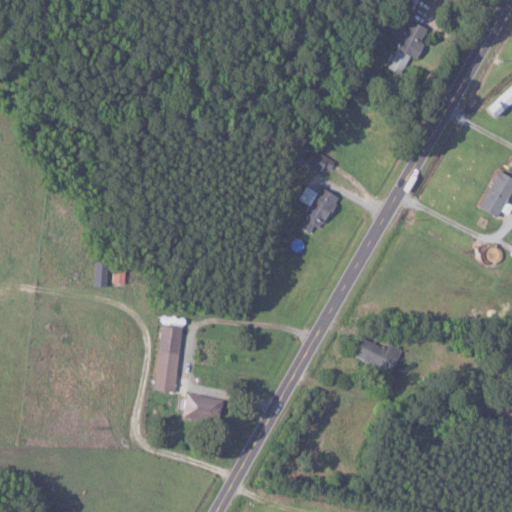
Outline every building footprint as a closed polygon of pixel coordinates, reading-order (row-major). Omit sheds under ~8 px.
[(425,28),(408,20),(385,68),(399,74),(408,56),(414,59),(421,44),(418,42),(425,28)] [(511,80),(481,109),(489,118),(511,97),(511,80)] [(303,160),(324,173),(331,160),(309,148),(303,160)] [(474,208),(493,218),(511,181),(511,179),(493,170),(474,208)] [(296,200),(306,205),(300,216),(319,226),(334,196),(316,187),(314,192),(303,186),(296,200)] [(88,286),(103,287),(104,264),(89,264),(88,286)] [(171,392),(178,328),(157,325),(149,389),(171,392)] [(399,350),(385,342),(382,349),(360,337),(351,355),(386,374),(399,350)] [(213,424),(218,400),(183,392),(178,416),(213,424)]
